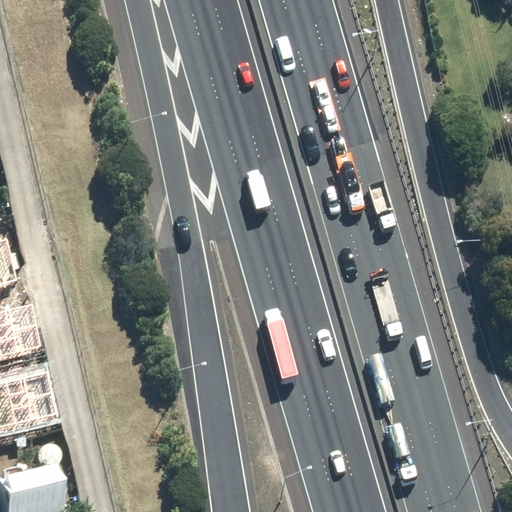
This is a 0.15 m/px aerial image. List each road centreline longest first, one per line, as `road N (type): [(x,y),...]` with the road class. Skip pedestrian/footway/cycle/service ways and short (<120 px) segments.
road 1 (motorway): [(283,0),(432,511)]
road 2 (motorway): [(362,511),(213,0)]
road 3 (motorway): [(228,511),(174,194),(131,0)]
road 4 (motorway): [(387,0),(452,271),(511,431)]
